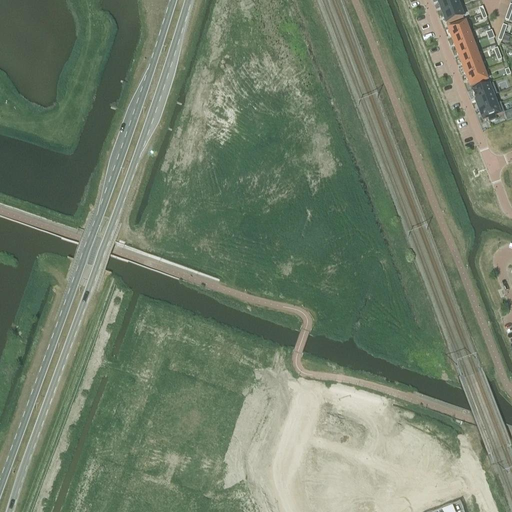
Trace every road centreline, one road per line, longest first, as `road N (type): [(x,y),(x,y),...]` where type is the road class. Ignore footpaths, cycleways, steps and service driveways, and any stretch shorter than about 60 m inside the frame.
road 1 (primary): [(7,511),(186,0)]
road 2 (primary): [(172,0),(0,484)]
road 3 (residential): [(490,166),(426,0)]
road 4 (residential): [(377,511),(474,470),(490,511)]
road 5 (residential): [(76,511),(93,463),(160,487)]
